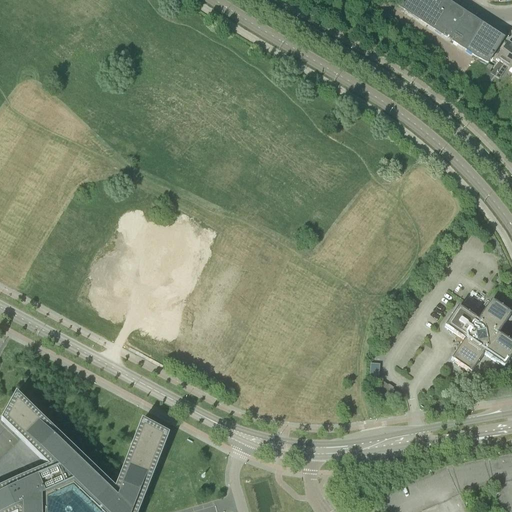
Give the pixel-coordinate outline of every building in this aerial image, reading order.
[(487,64),(502,41),(439,0),(401,0),(398,6),(487,64)] [(489,82),(494,76),(511,50),(511,47),(507,44),(496,60),(499,62),(497,64),(487,78),(489,82)] [(511,50),(494,76),(498,79),(505,70),(505,69),(506,68),(509,70),(511,67),(511,50)] [(466,300),(464,302),(463,305),(473,312),(477,307),(466,300)] [(511,345),(497,336),(509,318),(510,316),(508,314),(493,304),(491,303),(489,305),(477,322),(460,310),(458,309),(456,311),(446,326),(444,329),(446,330),(459,339),(459,340),(454,341),(456,350),(458,351),(452,359),(450,362),(453,363),(468,374),(470,375),(472,373),(484,355),(501,367),(503,369),(505,366),(511,355),(511,345)] [(379,377),(380,365),(371,365),(370,365),(370,377),(379,377)] [(389,386),(387,386),(384,383),(379,380),(376,385),(379,400),(383,403),(386,399),(391,402),(394,397),(398,400),(401,396),(393,390),(393,389),(389,386)] [(138,511),(168,437),(141,422),(116,487),(117,487),(116,487),(115,490),(16,395),(5,416),(2,422),(19,441),(0,461),(0,511),(138,511)]
